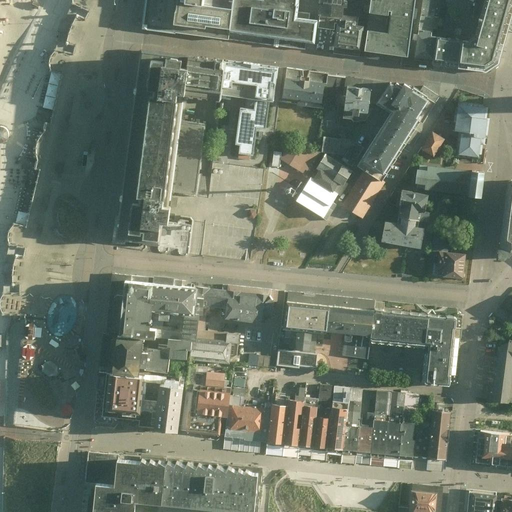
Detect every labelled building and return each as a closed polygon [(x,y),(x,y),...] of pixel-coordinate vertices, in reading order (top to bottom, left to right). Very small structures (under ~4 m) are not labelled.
[(45,130),(39,136),(37,141),(36,145),(38,159),(35,167),(40,169),(28,223),(14,221),(10,227),(8,233),(10,241),(9,245),(7,251),(17,253),(15,262),(14,274),(13,283),(5,283),(5,287),(4,292),(1,300),(3,312),(11,313),(19,313),(27,313),(38,313),(40,285),(54,287),(61,247),(52,245),(67,178),(82,181),(89,131),(75,129),(83,76),(92,77),(98,40),(108,0),(73,0),(70,9),(78,14),(76,19),(74,22),(73,24),(72,27),(71,31),(70,35),(67,42),(59,40),(58,42),(57,46),(53,49),(51,55),(49,61),(49,66),(51,69),(63,71),(51,122),(47,122),(46,126),(45,130)] [(147,0),(145,25),(179,30),(182,5),(182,0),(147,0)] [(182,0),(182,5),(214,9),(214,0),(182,0)] [(214,0),(214,9),(211,34),(307,46),(308,37),(318,38),(320,25),(321,17),(297,13),(298,0),(214,0)] [(323,0),(321,17),(320,25),(336,27),(338,0),(346,0),(348,0),(323,0)] [(348,0),(346,0),(338,0),(336,27),(333,51),(367,54),(371,21),(359,20),(362,2),(358,1),(348,0)] [(367,54),(404,59),(405,54),(406,48),(411,49),(413,35),(418,0),(374,0),(371,21),(367,54)] [(511,0),(475,0),(473,19),(481,21),(476,34),(470,38),(438,34),(435,58),(434,62),(460,65),(491,69),(500,63),(511,20),(511,0)] [(214,9),(182,5),(179,30),(211,34),(214,9)] [(435,58),(438,34),(434,30),(435,25),(436,25),(436,22),(441,22),(442,11),(424,9),(420,36),(418,56),(435,58)] [(418,56),(420,36),(413,35),(411,49),(406,48),(405,54),(418,56)] [(205,123),(179,120),(182,94),(221,99),(221,95),(226,57),(143,46),(118,238),(157,242),(156,248),(159,251),(166,252),(169,250),(169,248),(177,249),(177,251),(179,254),(185,255),(189,253),(193,220),(189,217),(181,216),(181,219),(179,219),(176,221),(176,223),(169,222),(171,207),(168,206),(169,194),(196,197),(205,123)] [(241,156),(255,158),(259,124),(267,125),(270,94),(277,95),(280,63),(226,57),(221,95),(247,98),(247,103),(243,102),(238,141),(242,141),(241,156)] [(326,83),(327,74),(309,71),(307,75),(307,81),(302,80),(303,75),(302,70),(287,68),(283,96),(298,98),(297,103),(323,106),(324,101),(321,100),(323,83),(326,83)] [(375,103),(389,82),(327,74),(326,83),(325,92),(336,93),(336,104),(345,105),(343,116),(352,118),(352,120),(357,120),(357,119),(364,120),(375,103)] [(421,121),(438,96),(423,86),(420,91),(413,86),(412,89),(407,86),(404,84),(402,87),(396,83),(394,85),(389,82),(375,103),(390,112),(380,127),(383,129),(379,136),(376,134),(357,163),(369,171),(381,179),(419,120),(421,121)] [(482,105),(458,102),(457,107),(455,106),(452,130),(461,131),(459,144),(458,144),(456,156),(478,158),(480,143),(486,144),(487,138),(484,137),(484,134),(487,135),(489,122),(486,122),(488,108),(482,107),(482,105)] [(11,130),(10,128),(9,126),(8,125),(6,123),(4,123),(1,122),(0,122),(0,138),(3,139),(4,139),(7,138),(8,137),(10,134),(10,133),(11,130)] [(432,131),(421,148),(433,155),(444,139),(432,131)] [(324,152),(343,155),(352,141),(323,137),(321,152),(324,152)] [(354,142),(342,160),(351,166),(363,148),(354,142)] [(324,152),(321,152),(288,147),(281,158),(311,178),(306,185),(301,182),(292,196),(298,199),(297,200),(321,215),(321,216),(327,220),(337,205),(332,202),(338,194),(340,195),(348,183),(345,181),(352,171),(324,152)] [(417,182),(416,187),(469,193),(468,195),(480,197),(483,171),(472,170),(471,172),(419,165),(418,169),(417,169),(415,182),(417,182)] [(9,169),(0,168),(0,214),(10,214),(9,169)] [(384,180),(381,179),(369,171),(366,176),(361,173),(341,205),(360,217),(384,180)] [(511,179),(509,181),(507,183),(497,251),(498,256),(500,258),(502,260),(505,259),(509,256),(511,252),(511,250),(511,179)] [(401,190),(400,198),(397,198),(395,207),(399,207),(397,216),(401,217),(416,220),(427,222),(429,212),(425,211),(428,194),(401,190)] [(416,220),(401,217),(400,224),(385,221),(383,233),(377,232),(375,243),(388,245),(389,242),(402,244),(402,243),(407,244),(407,245),(421,247),(424,227),(415,226),(416,220)] [(443,250),(444,243),(444,230),(434,230),(433,255),(440,255),(440,250),(443,250)] [(440,263),(436,263),(435,274),(460,275),(462,277),(465,277),(467,274),(467,271),(465,270),(466,252),(448,251),(448,244),(444,243),(443,250),(440,250),(440,255),(440,263)] [(132,279),(125,278),(124,293),(117,293),(114,296),(112,312),(115,317),(121,318),(120,333),(145,335),(162,337),(164,311),(195,313),(198,286),(173,284),(174,277),(153,274),(153,276),(132,274),(132,279)] [(198,286),(195,313),(267,319),(270,315),(275,315),(276,302),(277,302),(278,289),(271,288),(223,284),(222,288),(198,286)] [(284,324),(298,325),(295,351),(279,349),(277,364),(316,368),(318,352),(313,351),(316,327),(327,329),(330,303),(287,298),(284,324)] [(327,329),(346,331),(345,337),(351,338),(352,332),(371,334),(374,308),(330,303),(327,329)] [(428,349),(425,383),(451,385),(457,317),(376,310),(373,344),(428,349)] [(120,333),(104,331),(100,370),(114,372),(139,375),(140,368),(168,371),(170,356),(187,358),(188,349),(191,349),(192,339),(168,337),(168,344),(158,343),(158,347),(143,346),(145,335),(120,333)] [(351,338),(345,337),(343,355),(368,358),(371,334),(352,332),(351,338)] [(489,399),(509,400),(510,398),(511,395),(511,338),(510,338),(509,340),(501,346),(498,345),(497,355),(495,355),(494,360),(493,368),(495,368),(492,387),(490,386),(489,399)] [(114,372),(100,370),(94,415),(95,417),(96,419),(99,421),(104,422),(117,423),(118,416),(121,416),(139,419),(139,425),(155,427),(179,430),(179,428),(184,385),(178,385),(179,381),(165,379),(165,376),(145,374),(144,375),(139,375),(114,372)] [(225,372),(206,370),(205,384),(224,386),(225,372)] [(236,385),(246,385),(246,377),(236,377),(236,385)] [(318,398),(317,405),(317,410),(316,415),(331,416),(332,406),(332,399),(334,385),(319,384),(318,398)] [(350,387),(334,385),(332,399),(348,401),(352,401),(353,393),(349,393),(350,387)] [(295,394),(295,399),(304,400),(304,404),(317,405),(318,398),(305,397),(306,387),(299,386),(298,394),(295,394)] [(220,433),(221,414),(227,415),(228,415),(229,403),(230,394),(230,390),(199,387),(193,387),(189,429),(188,430),(196,431),(215,433),(220,433)] [(353,393),(352,401),(361,402),(362,388),(350,387),(349,393),(353,393)] [(361,402),(359,425),(366,426),(368,411),(369,399),(375,399),(376,389),(362,388),(361,402)] [(366,426),(373,427),(374,418),(388,420),(391,391),(376,389),(375,399),(374,411),(368,411),(366,426)] [(401,420),(403,405),(396,405),(398,391),(391,391),(388,420),(388,421),(401,422),(401,420)] [(398,391),(396,405),(403,405),(407,406),(407,407),(416,408),(418,408),(419,393),(398,391)] [(243,404),(244,395),(230,394),(229,403),(228,415),(227,415),(225,435),(247,437),(247,439),(267,441),(268,433),(270,407),(264,406),(243,404)] [(300,444),(304,404),(304,400),(295,399),(289,398),(288,404),(285,443),(300,444)] [(348,401),(332,399),(332,406),(331,416),(328,447),(344,448),(346,424),(347,407),(348,401)] [(347,407),(346,424),(359,425),(361,402),(352,401),(348,401),(347,407)] [(267,441),(285,443),(288,404),(271,402),(270,407),(268,433),(267,441)] [(300,444),(313,445),(316,415),(317,410),(317,405),(304,404),(300,444)] [(402,421),(414,422),(416,408),(407,407),(407,406),(403,405),(401,420),(402,421)] [(446,458),(451,410),(432,409),(430,427),(428,456),(446,458)] [(328,447),(331,416),(316,415),(313,445),(328,447)] [(371,451),(385,452),(388,421),(388,420),(374,418),(373,427),(371,451)] [(401,422),(388,421),(385,452),(399,453),(401,430),(400,430),(401,422)] [(399,453),(413,455),(415,439),(413,439),(414,426),(414,422),(402,421),(401,430),(399,453)] [(344,448),(357,449),(359,425),(346,424),(344,448)] [(366,426),(359,425),(357,449),(371,451),(373,427),(366,426)] [(415,439),(413,455),(428,456),(430,427),(414,426),(413,439),(415,439)] [(470,465),(491,467),(491,463),(499,464),(499,463),(511,464),(511,439),(509,439),(510,433),(481,429),(480,435),(474,434),(470,465)] [(114,486),(117,457),(118,453),(89,450),(85,483),(97,484),(114,486)] [(313,458),(326,457),(325,450),(313,450),(313,458)] [(97,484),(93,511),(134,511),(136,499),(162,502),(162,506),(222,511),(257,511),(258,511),(263,466),(174,458),(162,456),(147,455),(141,454),(140,459),(117,457),(114,486),(97,484)] [(407,511),(441,511),(445,486),(411,482),(407,511)] [(469,489),(466,511),(495,511),(498,491),(469,489)] [(511,511),(511,496),(503,496),(501,511),(511,511)]
